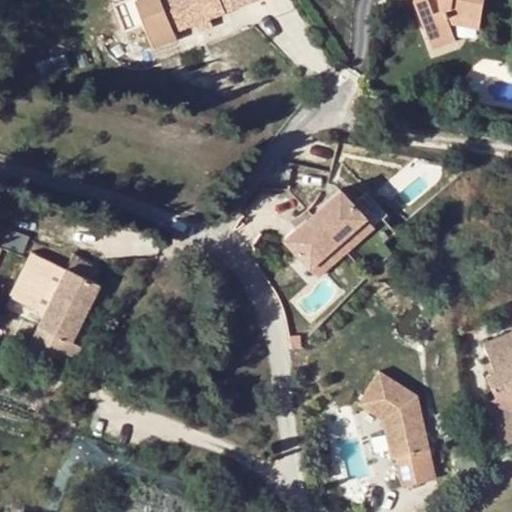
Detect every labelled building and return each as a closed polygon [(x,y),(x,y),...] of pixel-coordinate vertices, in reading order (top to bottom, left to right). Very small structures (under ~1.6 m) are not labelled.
[(176,31),(164,0),(137,0),(154,46),(179,38),(176,31)] [(222,0),(164,0),(176,31),(195,23),(227,11),(225,6),(222,0)] [(225,6),(227,11),(256,0),(238,0),(225,6)] [(456,33),(452,25),(448,14),(483,20),(486,0),(418,0),(432,41),(456,33)] [(227,11),(195,23),(198,30),(230,19),(227,11)] [(448,14),(452,25),(482,29),(483,20),(448,14)] [(456,33),(432,41),(435,49),(459,40),(456,33)] [(343,188),(287,238),(300,253),(291,262),(312,284),(385,216),(365,194),(356,202),(343,188)] [(0,241),(23,248),(27,235),(0,227),(0,241)] [(10,296),(28,305),(48,259),(30,251),(27,256),(18,277),(10,296)] [(65,267),(48,259),(28,305),(44,312),(30,342),(46,349),(54,332),(71,339),(98,282),(65,266),(65,267)] [(0,291),(10,296),(18,277),(0,269),(0,291)] [(511,335),(484,347),(495,373),(496,372),(511,365),(511,335)] [(499,399),(511,393),(511,365),(496,372),(495,373),(489,376),(496,393),(499,399)] [(382,371),(362,403),(386,419),(395,457),(399,457),(406,486),(439,479),(420,395),(382,371)] [(511,393),(499,399),(492,402),(486,405),(504,450),(511,446),(511,414),(511,393)] [(490,396),(492,402),(499,399),(496,393),(490,396)] [(102,420),(84,408),(74,428),(92,439),(102,420)]
